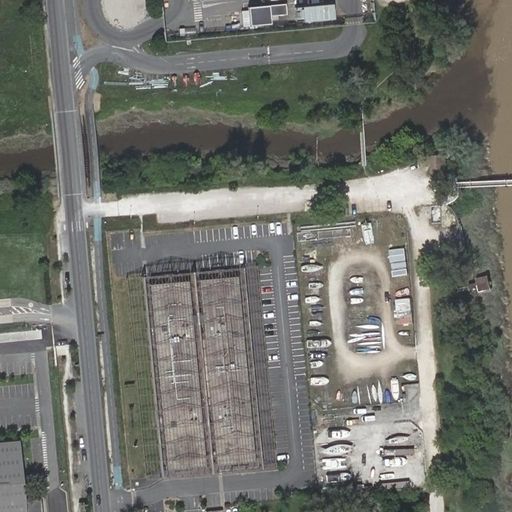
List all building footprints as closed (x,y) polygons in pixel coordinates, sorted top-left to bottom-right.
[(285,15),(284,4),(247,7),(249,26),(269,25),(269,17),(285,15)] [(401,20),(394,19),(390,24),(390,33),(395,37),(401,37),(406,32),(406,24),(401,20)] [(445,157),(432,157),(433,176),(445,175),(445,157)] [(236,277),(198,281),(215,466),(253,462),(236,277)] [(186,282),(148,285),(165,470),(203,467),(186,282)] [(21,438),(0,440),(0,511),(44,511),(43,497),(27,498),(21,438)]
